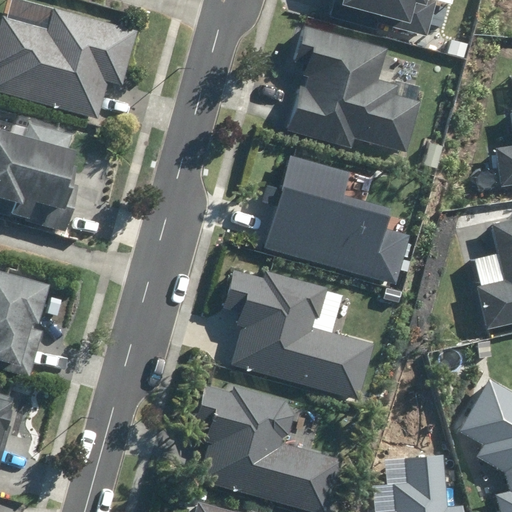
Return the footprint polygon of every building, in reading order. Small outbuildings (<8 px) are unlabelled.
[(326,0),(324,9),(422,36),(431,0),(326,0)] [(128,31),(45,10),(40,28),(0,17),(0,93),(92,118),(100,85),(113,88),(128,31)] [(381,49),(294,27),(285,61),(295,64),(278,128),(347,146),(349,140),(401,154),(413,105),(392,99),(396,87),(373,81),(381,49)] [(511,108),(501,110),(506,145),(488,147),(494,189),(511,186),(511,108)] [(60,184),(63,173),(53,170),(63,138),(18,125),(13,143),(0,139),(0,218),(56,236),(71,187),(60,184)] [(440,144),(422,138),(414,165),(432,170),(440,144)] [(341,169),(279,153),(255,247),(384,280),(396,236),(370,229),(375,208),(334,198),(341,169)] [(511,323),(511,215),(484,222),(491,250),(461,257),(478,331),(511,323)] [(365,344),(305,329),(316,286),(255,270),(253,278),(220,270),(210,310),(237,317),(224,365),(351,398),(365,344)] [(33,286),(0,276),(0,370),(22,377),(40,320),(24,315),(33,286)] [(500,490),(486,493),(490,511),(511,511),(511,398),(479,378),(446,431),(473,448),(467,457),(496,476),(500,490)] [(205,428),(190,480),(303,511),(319,511),(335,457),(276,440),(287,400),(226,382),(224,390),(192,381),(180,421),(205,428)] [(369,511),(457,511),(457,502),(440,503),(438,455),(379,459),(381,489),(369,490),(369,511)] [(231,511),(189,500),(185,511),(231,511)]
